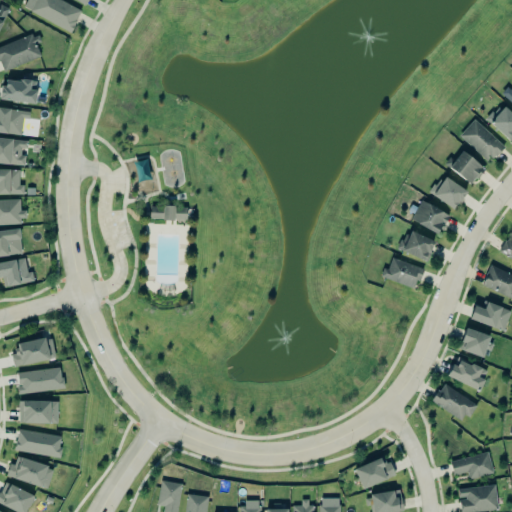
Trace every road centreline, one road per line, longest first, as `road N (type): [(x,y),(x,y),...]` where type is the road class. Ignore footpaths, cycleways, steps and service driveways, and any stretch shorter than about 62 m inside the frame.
road 1 (residential): [(511,181),(456,268),(409,379),(367,423),(324,445),(273,456),(205,446),(158,426)]
road 2 (residential): [(122,0),(101,34),(72,120),(69,258),(120,384),(158,426)]
